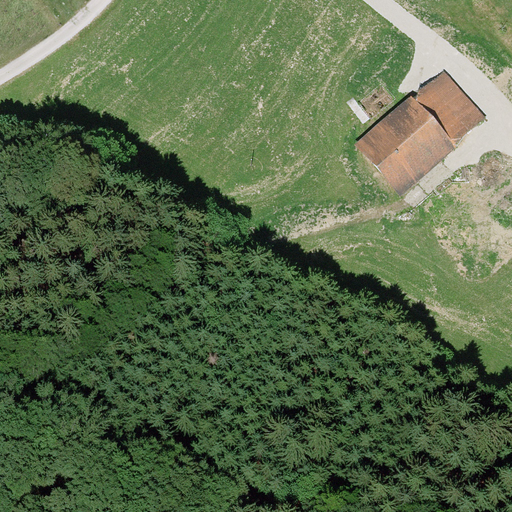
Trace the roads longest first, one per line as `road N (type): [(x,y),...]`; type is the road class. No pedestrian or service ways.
road 1 (track): [(375,0),(457,62),(506,119)]
road 2 (track): [(0,75),(103,0)]
